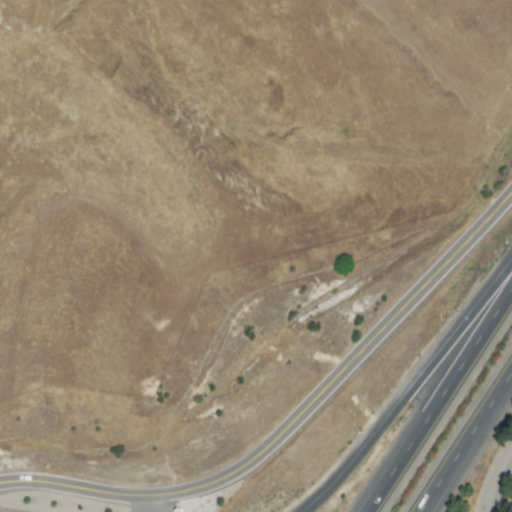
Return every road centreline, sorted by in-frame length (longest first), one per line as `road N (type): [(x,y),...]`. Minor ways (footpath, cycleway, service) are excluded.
road 1 (tertiary): [(511,195),(289,429),(232,476),(153,497),(0,485)]
road 2 (motorway): [(511,262),(343,478),(307,511)]
road 3 (motorway): [(511,289),(365,511)]
road 4 (motorway): [(421,511),(511,373)]
